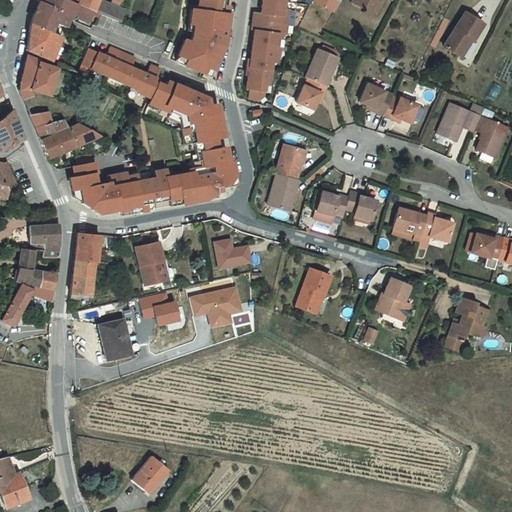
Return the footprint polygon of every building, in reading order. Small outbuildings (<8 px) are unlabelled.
[(72,0),(39,0),(40,1),(49,4),(48,8),(71,17),(76,19),(79,16),(91,21),(95,13),(102,16),(104,12),(98,10),(93,8),(72,0)] [(72,0),(93,8),(96,0),(72,0)] [(116,17),(121,6),(113,3),(105,0),(102,0),(98,10),(104,12),(116,17)] [(198,0),(202,8),(201,13),(191,11),(188,27),(192,27),(191,39),(189,44),(183,42),(177,57),(185,61),(183,67),(201,75),(202,75),(205,69),(211,72),(222,48),(222,47),(222,46),(221,45),(220,44),(217,43),(217,38),(223,38),(228,0),(198,0)] [(261,0),(259,16),(253,15),(250,32),(253,33),(249,61),(246,61),(244,77),(247,78),(245,91),(248,92),(246,100),(257,102),(262,98),(263,87),(266,88),(268,82),(269,72),(268,72),(269,64),(273,65),(277,50),(274,50),(276,41),(279,42),(283,36),(286,12),(282,11),(283,0),(261,0)] [(314,0),(314,2),(326,8),(330,0),(333,0),(336,1),(336,0),(314,0)] [(333,0),(330,0),(326,8),(336,13),(342,0),(336,0),(336,1),(333,0)] [(388,0),(355,0),(355,2),(381,16),(388,0)] [(37,8),(35,13),(53,21),(67,27),(69,22),(71,17),(48,8),(49,4),(40,1),(37,8)] [(126,9),(121,6),(116,17),(122,20),(126,9)] [(53,21),(35,13),(32,22),(50,30),(53,21)] [(484,27),(466,16),(446,50),(459,58),(468,43),(473,46),(484,27)] [(50,30),(32,22),(30,50),(54,62),(64,36),(50,30)] [(476,48),(473,46),(468,43),(459,58),(467,64),(476,48)] [(150,97),(162,70),(152,65),(147,75),(132,68),(134,64),(131,63),(133,57),(111,47),(107,57),(88,48),(76,73),(87,78),(91,69),(109,77),(111,73),(116,75),(118,81),(132,87),(132,86),(139,89),(139,90),(140,93),(150,97)] [(321,52),(309,79),(317,83),(326,87),(330,76),(334,77),(341,62),(321,52)] [(40,59),(29,55),(26,72),(24,88),(27,97),(39,95),(32,90),(52,95),(59,69),(39,61),(40,59)] [(205,81),(206,81),(207,81),(208,80),(209,79),(211,72),(205,69),(202,75),(201,75),(199,79),(202,81),(203,81),(204,82),(205,81)] [(338,79),(334,77),(330,76),(326,87),(331,90),(333,90),(338,79)] [(91,164),(91,160),(81,162),(76,163),(77,167),(72,168),(73,172),(74,178),(69,179),(73,198),(78,202),(81,201),(82,204),(88,209),(90,208),(91,210),(97,214),(117,210),(119,217),(215,198),(214,194),(223,192),(222,188),(230,187),(232,186),(233,184),(234,180),(230,163),(227,164),(224,148),(216,150),(213,135),(216,131),(220,130),(216,105),(205,107),(204,103),(205,100),(159,80),(150,100),(158,103),(157,105),(159,110),(178,118),(181,137),(188,136),(189,144),(192,144),(195,162),(198,161),(200,168),(188,170),(188,174),(166,178),(164,171),(153,172),(154,179),(137,182),(136,176),(126,178),(125,174),(107,177),(108,183),(95,186),(93,175),(96,174),(95,168),(94,163),(91,164)] [(327,99),(331,90),(326,87),(317,83),(313,93),(307,90),(299,109),(316,116),(324,99),(327,99)] [(373,115),(383,119),(392,98),(365,87),(358,105),(373,111),(373,115)] [(383,119),(392,123),(395,119),(412,126),(419,109),(392,98),(383,119)] [(33,110),(37,123),(55,123),(46,101),(33,110)] [(17,111),(14,105),(10,109),(0,118),(0,136),(5,146),(10,143),(27,136),(17,111)] [(473,134),(479,121),(482,114),(466,107),(463,115),(447,108),(436,138),(454,145),(459,132),(472,138),(473,134)] [(78,143),(101,134),(78,120),(69,128),(78,143)] [(494,161),(506,132),(479,121),(473,134),(482,138),(475,154),(480,156),(477,163),(489,167),(491,160),(494,161)] [(50,154),(78,143),(69,128),(69,129),(65,123),(55,123),(37,123),(50,154)] [(277,175),(294,180),(297,170),(300,172),(306,151),(283,146),(275,175),(277,175)] [(92,151),(79,154),(81,162),(91,160),(94,160),(92,151)] [(20,181),(12,162),(8,163),(7,159),(2,159),(1,167),(0,167),(0,192),(8,194),(10,186),(9,185),(20,181)] [(298,181),(294,180),(277,175),(271,192),(275,194),(272,207),(289,213),(298,181)] [(350,198),(346,210),(356,212),(354,218),(371,223),(377,204),(360,199),(361,195),(352,192),(350,198)] [(336,211),(345,214),(346,210),(350,198),(340,195),(339,198),(322,193),(316,214),(333,219),(336,211)] [(314,221),(331,226),(333,219),(316,214),(314,221)] [(422,238),(426,224),(418,222),(419,218),(405,214),(403,218),(398,217),(394,235),(410,239),(413,239),(414,235),(422,238)] [(62,221),(33,222),(31,238),(38,238),(39,242),(62,240),(62,221)] [(427,222),(426,224),(422,238),(421,241),(430,244),(448,249),(452,232),(445,230),(436,227),(437,224),(427,222)] [(103,235),(78,233),(76,258),(98,260),(100,260),(103,235)] [(410,239),(394,235),(391,243),(407,247),(410,239)] [(487,236),(485,242),(494,245),(496,239),(487,236)] [(163,239),(138,244),(145,282),(173,277),(173,276),(174,276),(176,273),(175,268),(172,266),(171,266),(170,259),(167,259),(163,239)] [(233,239),(217,242),(220,267),(251,263),(250,246),(235,248),(233,239)] [(489,261),(499,264),(505,241),(496,239),(494,245),(485,242),(477,239),(472,257),(489,261)] [(430,244),(421,241),(419,249),(428,252),(430,244)] [(499,264),(511,267),(511,243),(505,241),(499,264)] [(31,246),(21,246),(18,277),(27,278),(56,284),(58,268),(32,265),(34,246),(31,246)] [(98,260),(76,258),(75,272),(96,273),(97,266),(98,260)] [(499,264),(489,261),(486,271),(496,274),(499,264)] [(75,272),(73,297),(94,298),(96,273),(75,272)] [(336,279),(318,272),(312,292),(305,289),(298,307),(323,316),(336,279)] [(56,284),(27,278),(27,283),(8,315),(20,321),(36,295),(49,297),(49,299),(54,299),(56,284)] [(410,290),(391,281),(382,302),(377,300),(373,313),(391,321),(400,325),(407,309),(402,307),(410,290)] [(240,303),(237,287),(192,296),(195,314),(209,311),(212,311),(213,314),(210,314),(212,325),(223,323),(221,315),(230,313),(242,311),(240,303)] [(145,310),(156,307),(157,312),(158,321),(181,317),(177,299),(170,301),(168,289),(142,294),(145,310)] [(453,322),(449,336),(464,341),(467,333),(473,335),(472,337),(479,339),(479,338),(482,339),(486,326),(483,325),(488,309),(476,306),(477,303),(461,297),(456,313),(463,315),(461,321),(459,324),(453,322)] [(120,299),(108,301),(109,308),(120,307),(120,299)] [(99,316),(100,319),(124,314),(124,311),(99,316)] [(221,315),(223,323),(232,322),(230,313),(221,315)] [(124,314),(100,319),(107,355),(132,350),(124,314)] [(19,322),(20,321),(8,315),(2,325),(13,331),(19,322)] [(461,352),(464,341),(449,336),(445,346),(461,352)] [(168,471),(151,457),(132,482),(148,496),(168,471)] [(0,479),(15,475),(10,460),(0,462),(0,479)] [(21,473),(15,475),(0,479),(0,495),(4,506),(29,496),(21,473)]
